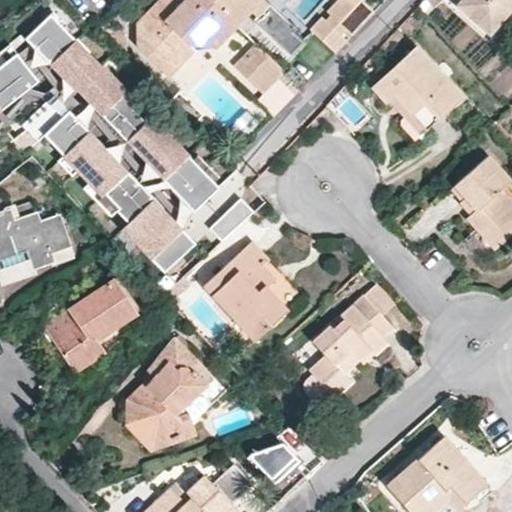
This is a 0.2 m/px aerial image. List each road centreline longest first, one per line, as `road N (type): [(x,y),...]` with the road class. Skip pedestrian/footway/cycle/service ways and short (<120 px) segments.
road 1 (residential): [(299,511),(474,345)]
road 2 (residential): [(247,167),(403,0)]
road 3 (residential): [(325,188),(474,345)]
road 4 (residential): [(0,413),(76,511)]
